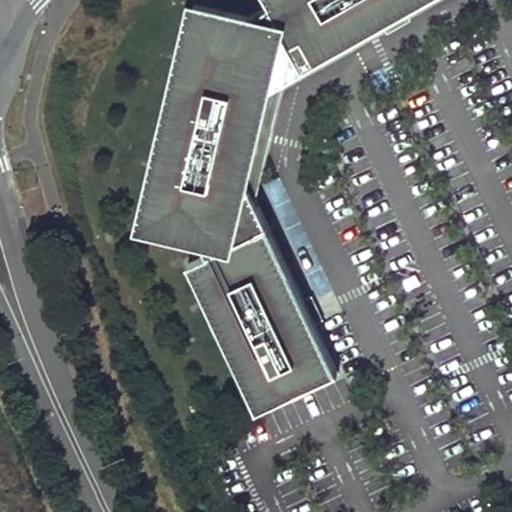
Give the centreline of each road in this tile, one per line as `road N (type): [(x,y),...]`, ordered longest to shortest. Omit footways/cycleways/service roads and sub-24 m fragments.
road 1 (tertiary): [(124,511),(38,314),(0,187)]
road 2 (tertiary): [(0,311),(94,511)]
